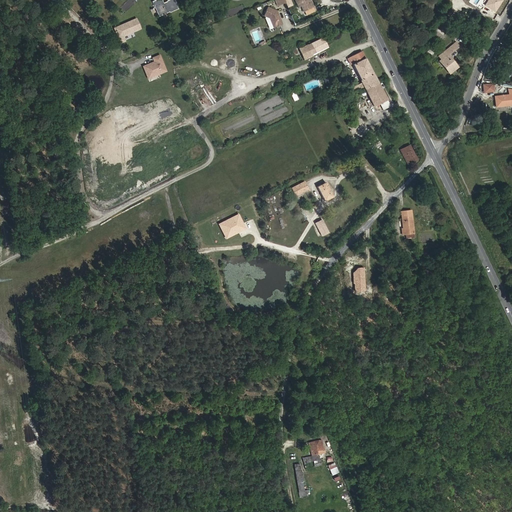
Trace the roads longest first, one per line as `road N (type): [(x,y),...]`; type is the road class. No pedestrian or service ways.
road 1 (track): [(331,261),(257,238),(214,157),(0,268)]
road 2 (track): [(295,511),(282,425),(304,303),(331,261),(433,154)]
road 3 (secondary): [(433,154),(511,316)]
road 4 (secondary): [(359,0),(433,154)]
road 5 (residential): [(433,154),(457,123),(511,9)]
